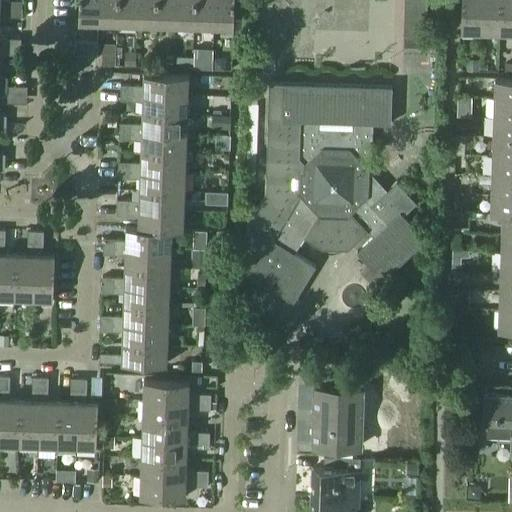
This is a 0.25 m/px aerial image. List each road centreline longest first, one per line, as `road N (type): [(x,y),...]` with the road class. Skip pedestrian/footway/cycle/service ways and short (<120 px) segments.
road 1 (residential): [(226,511),(231,381),(280,383),(275,511)]
road 2 (residential): [(86,217),(85,171),(35,109),(37,0)]
road 3 (residential): [(0,356),(81,357),(86,217)]
